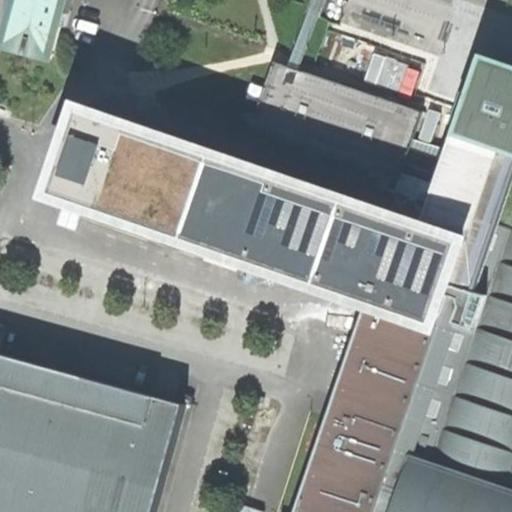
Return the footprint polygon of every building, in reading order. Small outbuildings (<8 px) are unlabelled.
[(20,0),(9,43),(52,55),(67,0),(20,0)] [(451,121),(460,124),(465,109),(466,109),(468,102),(469,90),(472,90),(474,84),(482,61),(483,57),(500,64),(499,65),(511,69),(511,59),(476,47),(451,121)] [(511,511),(511,69),(499,65),(500,64),(483,57),(482,61),(474,84),(472,90),(469,90),(468,102),(466,109),(465,109),(460,124),(461,124),(452,150),(413,139),(422,113),(277,63),(256,123),(255,127),(400,177),(405,163),(443,176),(426,224),(86,108),(56,193),(93,205),(154,227),(164,230),(202,243),(374,302),(342,393),(342,392),(300,511),(511,511)] [(237,257),(208,247),(204,258),(233,268),(237,257)] [(0,345),(3,347),(9,327),(0,324),(0,345)] [(156,511),(187,404),(0,352),(0,511),(156,511)] [(167,365),(159,388),(178,394),(185,371),(167,365)] [(238,500),(233,511),(265,511),(267,510),(238,500)]
